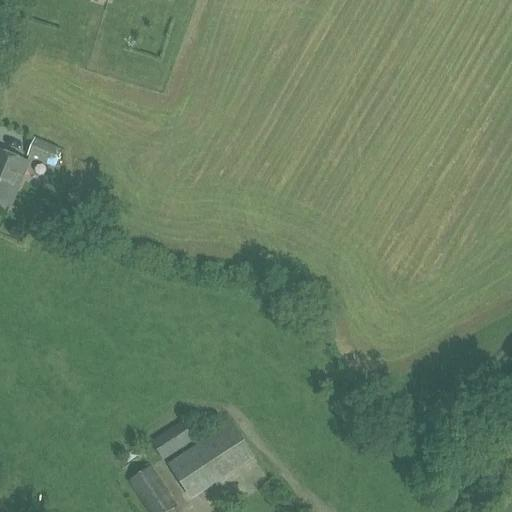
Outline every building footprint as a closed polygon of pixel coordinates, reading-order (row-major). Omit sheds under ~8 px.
[(28,157),(55,169),(63,150),(37,140),(28,157)] [(0,203),(10,208),(28,164),(0,152),(0,203)] [(164,461),(199,439),(187,420),(152,442),(164,461)] [(193,499),(213,485),(198,461),(177,475),(193,499)] [(150,511),(172,511),(179,508),(153,468),(131,482),(150,511)]
